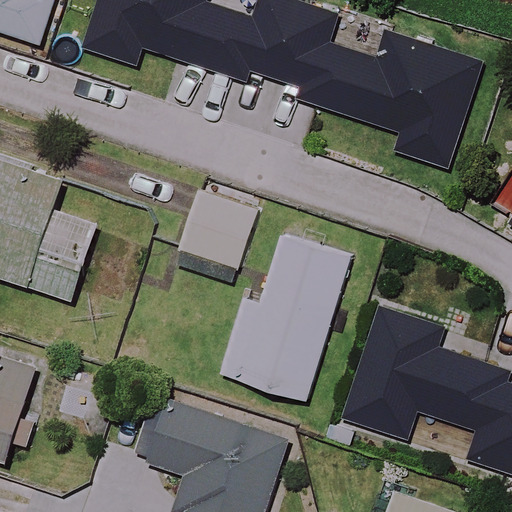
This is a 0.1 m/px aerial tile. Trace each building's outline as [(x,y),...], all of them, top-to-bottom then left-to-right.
[(0,0),(0,31),(45,47),(61,0),(0,0)] [(207,0),(104,0),(88,52),(139,68),(144,51),(245,83),(249,72),(303,90),(299,103),(404,137),(397,156),(450,172),(484,65),(392,35),(383,63),(330,45),(339,17),(286,0),(264,0),(258,22),(206,5),(207,0)] [(65,183),(0,161),(0,276),(74,301),(100,224),(56,210),(65,183)] [(261,212),(202,192),(183,250),(241,269),(261,212)] [(355,256),(287,235),(265,306),(248,301),(225,374),(310,400),(355,256)] [(447,329),(383,308),(346,421),(411,442),(420,414),(483,434),(475,458),(511,470),(511,382),(511,377),(511,373),(440,350),(447,329)] [(35,391),(42,369),(0,355),(0,460),(11,465),(18,442),(34,447),(50,396),(35,391)] [(271,511),(293,442),(161,401),(143,460),(194,475),(182,511),(271,511)] [(452,511),(399,494),(392,511),(452,511)]
